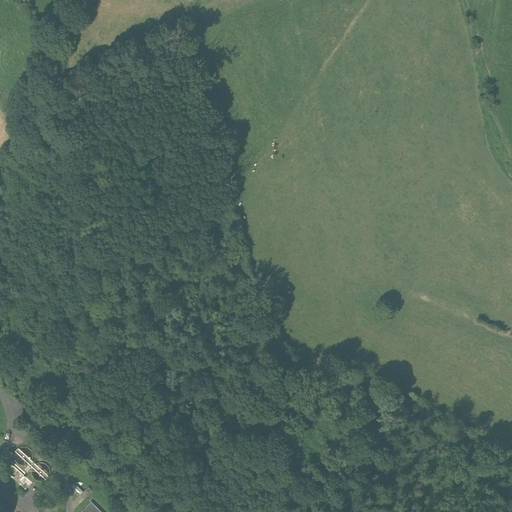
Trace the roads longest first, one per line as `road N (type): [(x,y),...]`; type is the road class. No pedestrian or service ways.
road 1 (track): [(511,477),(263,390),(238,365),(220,327)]
road 2 (track): [(77,0),(50,29),(19,101),(17,153),(0,179)]
road 3 (unclassified): [(27,414),(97,461),(138,511)]
